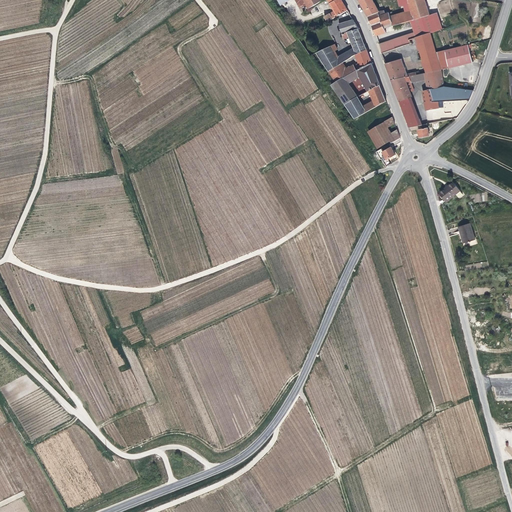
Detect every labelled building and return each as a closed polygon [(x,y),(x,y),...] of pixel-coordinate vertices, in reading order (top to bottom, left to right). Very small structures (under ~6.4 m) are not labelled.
[(295,0),(300,10),(307,5),(304,0),(295,0)] [(304,0),(307,5),(309,9),(322,0),(321,0),(304,0)] [(325,17),(327,22),(348,11),(341,0),(336,0),(330,3),(335,11),(325,17)] [(359,0),(368,16),(376,36),(386,33),(384,26),(392,23),(393,26),(403,24),(403,23),(411,21),(415,20),(413,12),(394,18),(393,15),(391,12),(386,14),(384,11),(379,12),(372,0),(359,0)] [(409,0),(397,0),(399,7),(404,6),(406,12),(412,10),(409,0)] [(413,12),(415,20),(429,15),(425,0),(424,0),(409,0),(412,10),(413,12)] [(415,20),(411,21),(414,32),(416,38),(431,33),(437,31),(432,14),(429,15),(415,20)] [(317,52),(329,71),(340,64),(343,62),(353,55),(356,54),(367,49),(360,33),(358,29),(354,21),(340,25),(343,39),(350,37),(354,49),(339,57),(337,58),(333,52),(331,46),(327,38),(321,41),(324,49),(317,52)] [(380,45),(382,53),(411,43),(410,40),(416,38),(414,32),(380,45)] [(431,33),(416,38),(418,42),(427,73),(441,70),(444,70),(450,68),(446,50),(436,53),(431,33)] [(339,42),(331,46),(333,52),(336,51),(342,48),(339,42)] [(473,63),(468,45),(446,50),(450,68),(473,63)] [(372,64),(367,49),(356,54),(360,66),(355,68),(354,65),(350,67),(349,67),(347,68),(344,70),(347,76),(357,70),(372,64)] [(401,59),(384,64),(390,80),(405,77),(407,76),(401,59)] [(340,64),(329,71),(336,83),(347,76),(344,70),(340,64)] [(336,83),(331,85),(345,105),(358,97),(348,84),(362,76),(370,91),(380,85),(372,64),(357,70),(347,76),(336,83)] [(444,84),(441,70),(427,73),(423,74),(426,87),(432,87),(432,89),(432,90),(438,89),(444,84)] [(405,77),(390,80),(399,102),(412,98),(412,97),(410,92),(414,90),(409,76),(407,76),(405,77)] [(358,97),(345,105),(355,119),(387,101),(380,85),(370,91),(363,94),(365,97),(371,94),(374,101),(363,107),(358,97)] [(473,91),(457,88),(447,87),(444,87),(438,89),(432,90),(432,89),(430,89),(433,101),(438,101),(439,101),(469,99),(473,91)] [(433,101),(430,89),(421,91),(425,111),(439,108),(439,101),(438,101),(433,101)] [(399,102),(408,128),(422,125),(412,98),(399,102)] [(395,124),(393,118),(368,132),(377,149),(391,142),(391,143),(400,138),(397,130),(391,134),(388,128),(395,124)] [(428,128),(419,130),(421,138),(430,136),(428,128)] [(385,156),(383,158),(385,161),(396,155),(390,144),(381,149),(385,156)] [(439,192),(447,200),(460,189),(452,180),(439,192)] [(459,225),(463,242),(474,240),(469,222),(459,225)]
